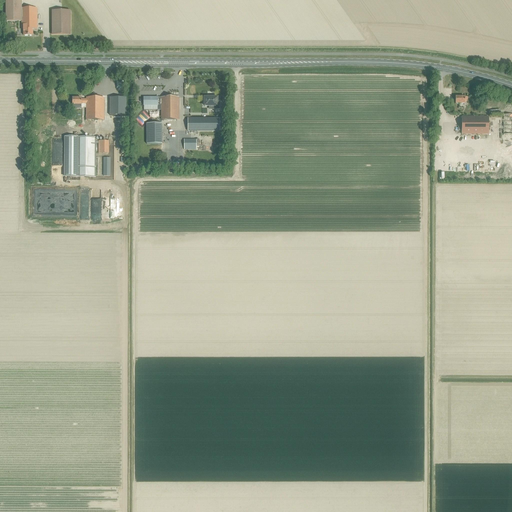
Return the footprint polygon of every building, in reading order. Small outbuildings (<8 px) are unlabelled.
[(37,29),(37,8),(21,8),(21,0),(5,0),(6,21),(22,21),(22,29),(21,29),(23,29),(23,35),(33,35),(33,29),(37,29)] [(50,0),(51,11),(68,11),(68,7),(63,8),(63,4),(60,5),(59,0),(50,0)] [(52,34),(70,34),(70,11),(52,12),(52,34)] [(104,120),(104,98),(86,98),(86,99),(81,99),(81,98),(72,98),(72,105),(81,105),(81,104),(86,104),(86,120),(104,120)] [(126,116),(126,99),(126,98),(110,98),(110,116),(126,116)] [(158,98),(144,98),(144,105),(144,111),(158,111),(158,105),(161,105),(161,99),(158,99),(158,98)] [(179,98),(161,98),(161,99),(161,105),(161,120),(179,120),(179,98)] [(217,98),(204,98),(204,106),(215,106),(215,109),(219,109),(219,103),(217,103),(217,98)] [(511,134),(511,114),(503,115),(503,135),(511,134)] [(488,135),(488,117),(462,117),(461,134),(488,135)] [(188,118),(188,132),(220,132),(220,118),(188,118)] [(162,124),(147,124),(147,144),(162,144),(162,124)] [(164,134),(164,143),(175,143),(175,133),(164,134)] [(95,178),(96,138),(75,137),(68,137),(68,177),(75,177),(95,178)] [(196,150),(196,139),(184,139),(184,150),(196,150)] [(109,153),(109,141),(98,141),(98,153),(109,153)]
